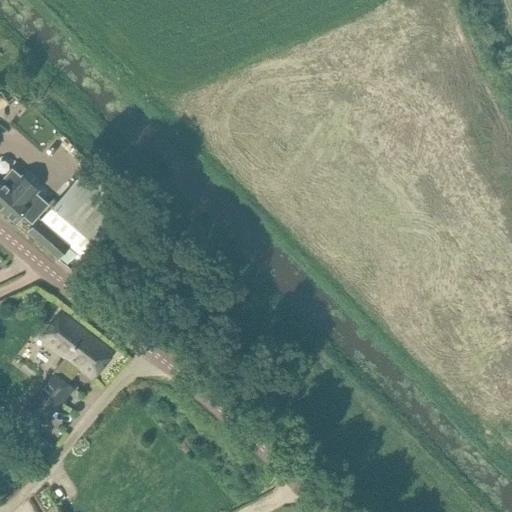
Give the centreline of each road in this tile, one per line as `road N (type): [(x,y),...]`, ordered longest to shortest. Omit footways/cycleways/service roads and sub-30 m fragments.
road 1 (unclassified): [(329,511),(149,350)]
road 2 (unclassified): [(0,511),(44,474),(149,350)]
road 3 (unclassified): [(149,350),(0,230)]
